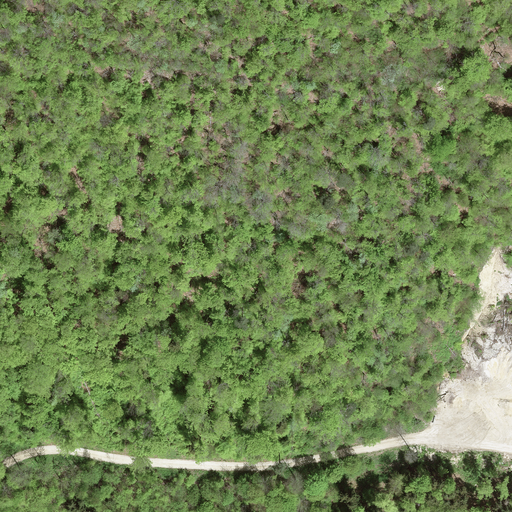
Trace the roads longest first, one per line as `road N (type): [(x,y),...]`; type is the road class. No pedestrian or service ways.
road 1 (track): [(511,449),(410,440),(262,467),(39,450),(0,466)]
road 2 (track): [(465,44),(435,66),(296,77),(0,36)]
